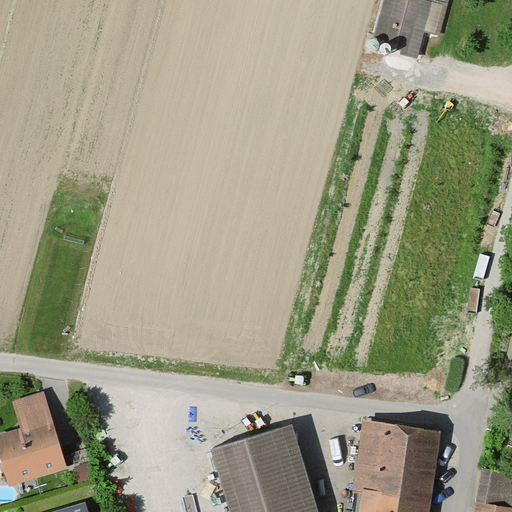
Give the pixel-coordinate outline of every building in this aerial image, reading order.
[(383,0),(371,45),(419,58),(426,33),(440,36),(449,0),(383,0)] [(68,469),(44,391),(12,401),(20,428),(0,434),(0,473),(4,472),(8,487),(68,469)] [(429,511),(442,432),(363,419),(351,493),(363,495),(360,511),(429,511)] [(318,511),(292,424),(210,449),(229,511),(318,511)] [(69,454),(79,483),(98,477),(89,448),(69,454)] [(474,511),(511,511),(511,474),(482,468),(475,504),(476,505),(474,511)] [(88,511),(85,502),(50,511),(88,511)]
